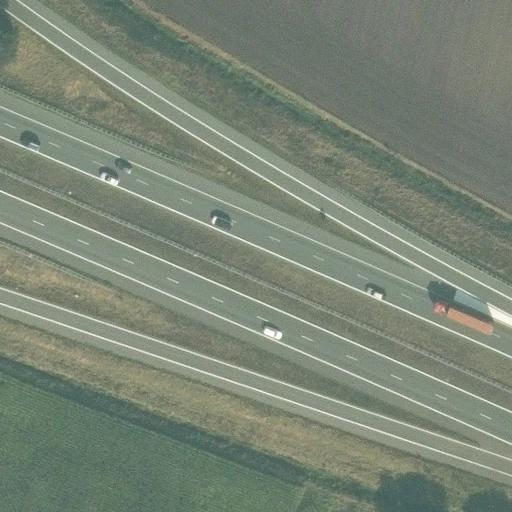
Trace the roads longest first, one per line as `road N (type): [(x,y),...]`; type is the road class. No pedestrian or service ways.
road 1 (motorway): [(511,315),(159,106),(4,0)]
road 2 (motorway): [(0,206),(511,430)]
road 3 (motorway): [(511,345),(0,122)]
road 4 (motorway): [(0,296),(511,468)]
